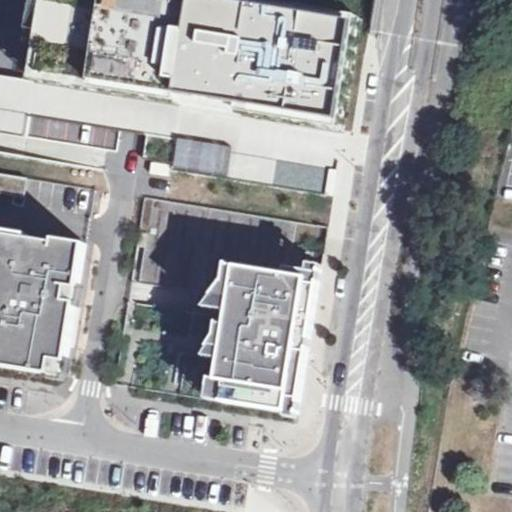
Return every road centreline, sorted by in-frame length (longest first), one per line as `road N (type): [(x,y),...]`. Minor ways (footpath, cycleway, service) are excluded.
road 1 (tertiary): [(358,474),(440,0)]
road 2 (tertiary): [(407,0),(386,75),(333,418)]
road 3 (residential): [(0,427),(327,474)]
